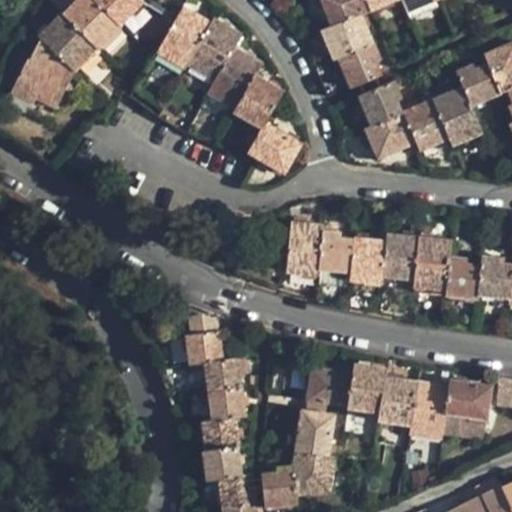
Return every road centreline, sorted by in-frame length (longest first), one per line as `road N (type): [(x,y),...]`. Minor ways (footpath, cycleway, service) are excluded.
road 1 (residential): [(0,160),(210,290),(326,337),(511,365)]
road 2 (residential): [(0,232),(108,312),(155,383),(178,453),(166,511)]
road 3 (residential): [(339,187),(251,197),(107,115)]
road 4 (residential): [(245,0),(260,8),(297,79),(339,187)]
road 5 (residential): [(511,198),(339,187)]
road 6 (residential): [(389,511),(511,456)]
